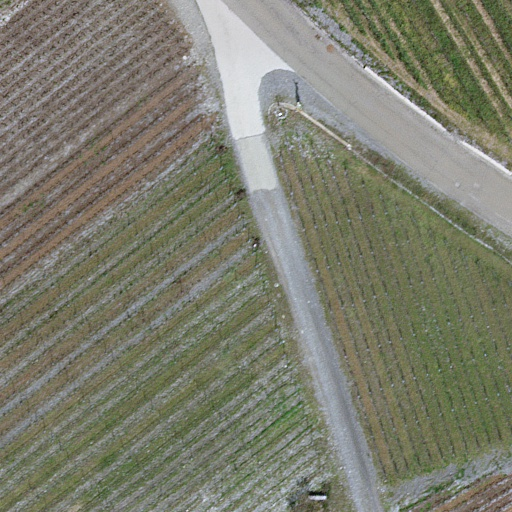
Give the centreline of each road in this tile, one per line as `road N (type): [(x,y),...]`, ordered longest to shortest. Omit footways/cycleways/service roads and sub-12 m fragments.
road 1 (track): [(211,0),(232,95),(360,511)]
road 2 (residential): [(511,201),(309,51),(255,0)]
